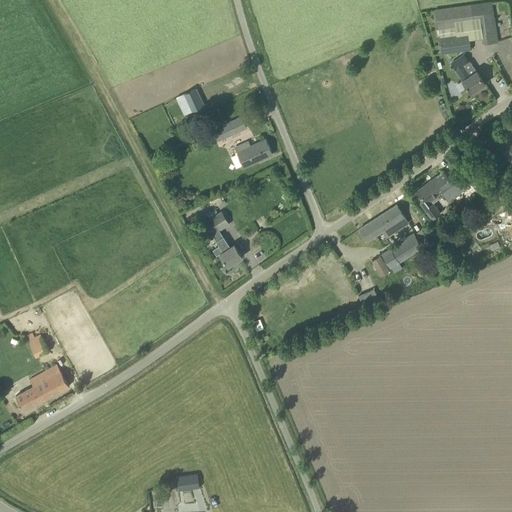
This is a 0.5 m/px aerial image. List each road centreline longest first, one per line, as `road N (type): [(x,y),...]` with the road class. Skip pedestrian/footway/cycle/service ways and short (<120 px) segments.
road 1 (track): [(227,304),(50,0)]
road 2 (unclassified): [(0,450),(227,304)]
road 3 (unclassified): [(326,234),(264,85),(239,0)]
road 4 (unclassified): [(326,234),(511,101)]
road 5 (unclassified): [(316,511),(227,304)]
road 6 (unclassified): [(227,304),(326,234)]
